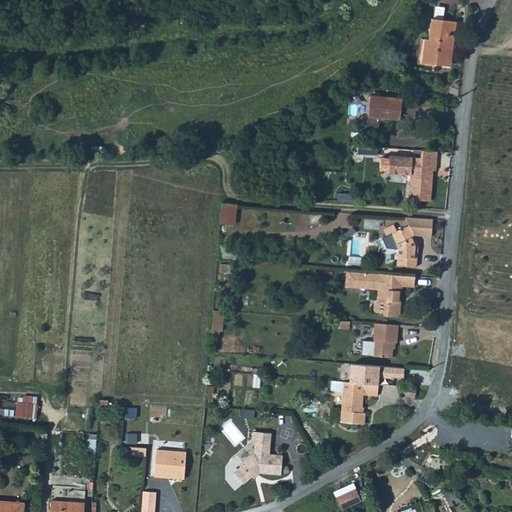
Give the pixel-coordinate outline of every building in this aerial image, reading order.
[(436,65),(446,66),(448,49),(452,50),(455,23),(432,20),(429,41),(425,41),(423,59),(436,61),(436,65)] [(370,97),(368,120),(400,122),(402,100),(370,97)] [(436,171),(437,152),(421,151),(421,158),(389,156),(389,158),(388,171),(388,173),(410,175),(408,200),(430,202),(432,176),(430,176),(430,171),(433,171),(436,171)] [(388,171),(389,158),(380,157),(379,170),(388,171)] [(239,203),(224,202),(222,222),(237,223),(239,203)] [(419,266),(421,252),(416,252),(417,246),(422,244),(410,225),(393,234),(401,247),(400,265),(419,266)] [(223,243),(222,256),(230,257),(231,243),(223,243)] [(361,284),(362,271),(352,270),(350,285),(360,286),(361,284)] [(374,272),(362,271),(361,284),(376,285),(378,288),(383,288),(382,298),(378,302),(378,309),(381,312),(387,312),(387,315),(399,316),(403,312),(404,305),(401,303),(401,299),(405,299),(406,285),(419,286),(420,276),(404,275),(384,273),(374,272)] [(216,309),(214,329),(225,329),(227,310),(216,309)] [(352,320),(341,320),(341,328),(351,329),(352,320)] [(394,324),(376,322),(375,341),(369,340),(367,355),(394,357),(395,343),(399,343),(400,324),(394,324)] [(44,359),(42,377),(53,378),(55,360),(44,359)] [(352,382),(329,380),(329,385),(328,391),(342,392),(339,420),(363,422),(364,412),(360,412),(358,412),(358,407),(360,407),(361,395),(375,396),(376,384),(352,382)] [(209,386),(207,406),(215,406),(217,387),(209,386)] [(423,388),(409,387),(409,395),(422,396),(423,388)] [(15,415),(33,419),(38,398),(20,394),(15,415)] [(234,470),(244,482),(257,471),(281,474),(282,453),(269,452),(271,431),(252,429),(252,441),(255,441),(254,450),(239,463),(240,465),(234,470)] [(85,457),(95,458),(97,438),(87,437),(85,457)] [(189,451),(158,449),(156,477),(186,479),(189,451)] [(357,482),(339,491),(344,501),(362,492),(357,482)] [(154,511),(155,493),(144,492),(142,511),(154,511)] [(0,500),(0,511),(23,511),(25,502),(0,500)] [(51,500),(49,511),(83,511),(84,503),(51,500)]
